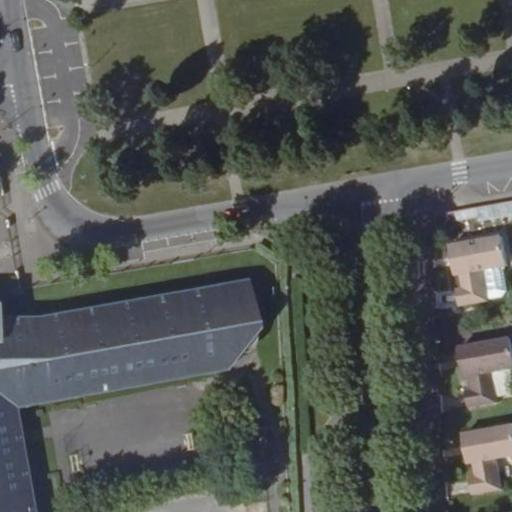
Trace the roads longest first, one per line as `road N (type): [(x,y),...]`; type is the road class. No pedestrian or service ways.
road 1 (secondary): [(23,83),(53,204),(78,225),(122,236),(362,192)]
road 2 (secondary): [(377,511),(362,192)]
road 3 (secondary): [(362,192),(511,165)]
